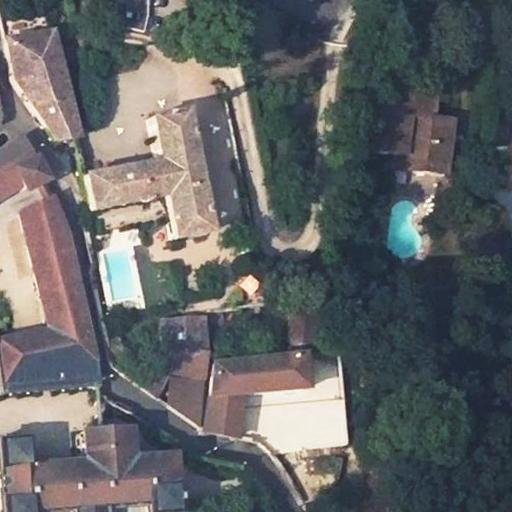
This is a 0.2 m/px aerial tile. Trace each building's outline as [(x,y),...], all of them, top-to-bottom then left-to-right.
[(107,0),(106,30),(142,31),(142,0),(107,0)] [(75,139),(49,34),(4,41),(12,80),(52,142),(75,139)] [(427,109),(429,92),(403,89),(401,104),(380,101),(373,150),(385,151),(402,153),(399,169),(441,173),(448,120),(432,119),(434,110),(427,109)] [(436,92),(429,92),(427,109),(434,110),(436,92)] [(210,235),(185,114),(148,120),(157,162),(82,179),(91,213),(164,199),(173,242),(210,235)] [(0,199),(19,188),(22,194),(41,183),(19,139),(0,150),(0,199)] [(383,167),(399,169),(402,153),(385,151),(383,167)] [(0,396),(98,391),(96,375),(65,238),(61,227),(50,200),(20,216),(52,336),(0,342),(0,396)] [(289,343),(312,346),(316,309),(294,306),(289,343)] [(203,350),(202,320),(163,327),(158,356),(203,350)] [(244,394),(305,390),(304,355),(213,365),(202,359),(203,350),(158,356),(158,373),(120,374),(160,402),(160,383),(176,383),(175,405),(198,428),(202,377),(211,377),(210,402),(203,433),(235,438),(244,394)] [(170,491),(169,463),(129,465),(127,435),(75,438),(76,469),(22,471),(20,441),(0,441),(0,511),(172,511),(172,491),(170,491)]
